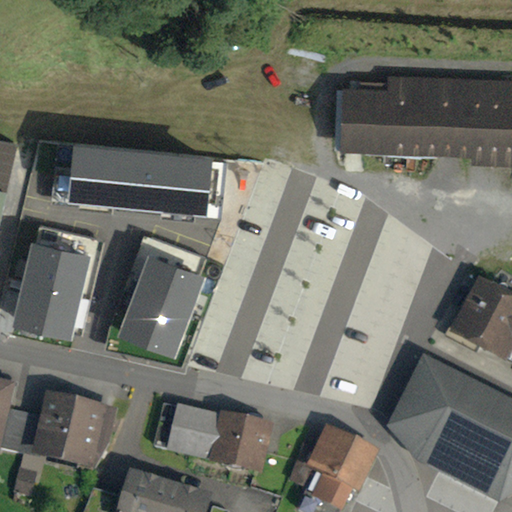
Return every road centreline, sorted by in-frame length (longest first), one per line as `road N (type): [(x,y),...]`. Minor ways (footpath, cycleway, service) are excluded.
road 1 (unknown): [(113,239),(240,260),(247,277),(239,396)]
road 2 (unknown): [(0,276),(12,230),(21,226),(113,239)]
road 3 (unknown): [(87,365),(113,239)]
